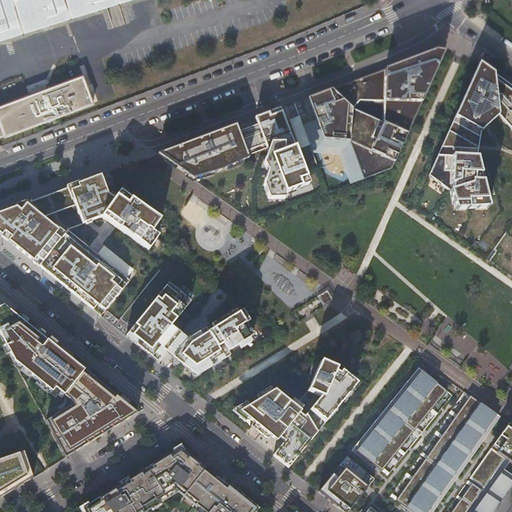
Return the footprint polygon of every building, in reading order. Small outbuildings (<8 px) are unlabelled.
[(0,0),(0,39),(126,0),(0,0)] [(349,142),(364,180),(392,169),(445,52),(435,50),(308,98),(323,139),(349,142)] [(511,86),(479,63),(428,176),(452,186),(457,198),(490,206),(484,161),(474,136),(491,118),(511,134),(511,86)] [(93,103),(82,75),(0,105),(0,136),(4,135),(5,136),(93,103)] [(265,114),(255,118),(257,125),(238,132),(246,152),(264,145),(283,143),(283,150),(294,146),(280,109),(265,114)] [(221,171),(248,159),(246,152),(238,132),(236,125),(158,155),(193,179),(221,171)] [(294,146),(283,150),(283,143),(264,145),(269,155),(270,196),(285,195),(285,194),(308,185),(294,146)] [(70,188),(82,225),(85,224),(93,221),(101,218),(114,200),(120,192),(110,185),(106,174),(100,176),(70,188)] [(68,230),(82,225),(70,188),(32,202),(68,230)] [(114,200),(101,218),(105,220),(116,228),(130,238),(148,251),(158,238),(151,233),(160,221),(120,192),(114,200)] [(68,230),(32,202),(19,207),(0,213),(0,234),(10,242),(13,245),(16,248),(38,265),(52,249),(68,230)] [(52,249),(38,265),(61,284),(68,290),(101,316),(106,309),(130,281),(89,247),(68,230),(52,249)] [(249,319),(243,308),(225,319),(224,318),(216,323),(218,326),(201,336),(199,333),(188,339),(168,323),(190,296),(170,280),(126,336),(157,361),(166,351),(197,376),(224,359),(222,354),(239,344),(241,347),(252,340),(250,337),(253,335),(245,322),(249,319)] [(64,390),(85,362),(12,303),(0,308),(0,333),(15,361),(50,389),(55,382),(64,390)] [(275,389),(239,412),(276,442),(277,440),(282,445),(276,453),(274,455),(289,468),(291,465),(357,384),(341,371),(340,374),(337,372),(341,365),(326,358),(312,387),(324,393),(304,416),(299,412),(301,411),(275,389)] [(85,362),(64,390),(67,392),(70,398),(43,415),(65,457),(102,434),(143,409),(85,362)] [(447,392),(421,371),(356,450),(382,471),(447,392)] [(469,395),(396,500),(413,511),(427,511),(496,414),(469,395)] [(511,425),(509,423),(490,449),(511,464),(511,425)] [(511,464),(490,449),(445,511),(491,511),(511,483),(511,464)] [(176,491),(184,498),(205,473),(207,470),(181,450),(140,476),(131,482),(131,481),(84,510),(84,511),(148,511),(160,505),(159,502),(176,491)] [(0,498),(34,478),(24,452),(0,460),(0,498)] [(344,456),(316,490),(324,496),(343,511),(347,511),(350,509),(374,480),(344,456)] [(216,482),(205,473),(184,498),(201,511),(254,511),(256,510),(235,494),(234,496),(228,490),(229,489),(218,479),(216,482)]
